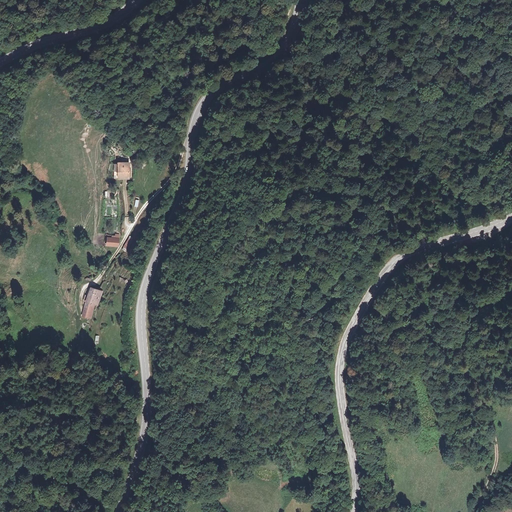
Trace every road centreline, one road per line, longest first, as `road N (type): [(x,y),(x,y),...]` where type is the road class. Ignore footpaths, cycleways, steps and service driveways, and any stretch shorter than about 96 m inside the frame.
road 1 (secondary): [(303,0),(290,39),(220,85),(195,120),(186,195),(145,290),(145,437),(121,511)]
road 2 (track): [(0,173),(37,201),(62,249),(47,281),(97,355),(174,405),(207,450),(202,484),(216,511)]
road 3 (secondary): [(353,511),(356,474),(338,371),(359,311),(406,252),(511,217)]
road 4 (track): [(476,511),(497,459),(461,337),(481,305),(511,288)]
road 5 (unknown): [(194,143),(80,304)]
road 6 (secondary): [(0,61),(107,21),(135,0)]
road 7 (track): [(67,511),(53,457),(56,428),(35,412),(0,426)]
road 8 (track): [(310,0),(281,7),(191,0)]
